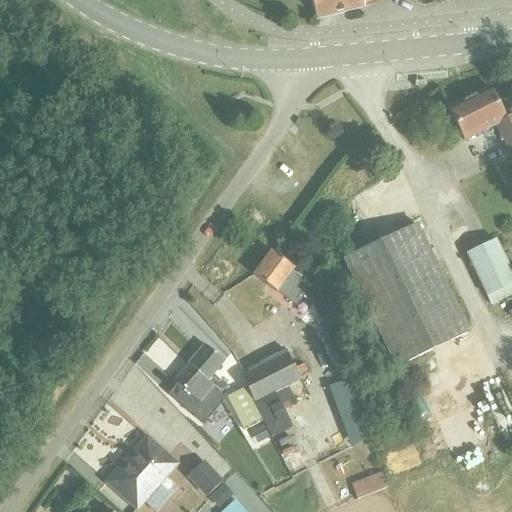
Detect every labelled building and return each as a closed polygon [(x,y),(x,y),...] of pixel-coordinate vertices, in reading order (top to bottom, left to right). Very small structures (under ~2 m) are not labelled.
[(358,0),(308,0),(315,20),(362,8),(361,5),(360,5),(358,0)] [(463,141),(494,125),(510,158),(511,156),(511,114),(502,120),(486,89),(447,109),(463,141)] [(344,259),(396,368),(469,333),(417,224),(344,259)] [(465,253),(489,305),(511,294),(511,272),(496,239),(465,253)] [(270,252),(253,276),(276,293),(277,292),(296,306),(304,295),(296,288),(301,282),(298,276),(292,271),(293,269),(270,252)] [(205,345),(189,363),(215,388),(216,387),(221,392),(227,385),(222,380),(219,383),(211,376),(224,361),(205,345)] [(242,377),(255,401),(300,377),(286,352),(242,377)] [(178,383),(167,395),(203,425),(223,401),(214,388),(215,388),(189,363),(175,380),(178,383)] [(350,373),(336,375),(339,391),(353,389),(350,373)] [(227,397),(244,431),(262,423),(245,388),(227,397)] [(106,483),(136,509),(176,464),(146,438),(106,483)] [(417,439),(385,449),(392,472),(424,463),(417,439)] [(188,475),(207,495),(222,481),(202,461),(188,475)] [(354,479),(360,496),(389,487),(383,470),(354,479)]
